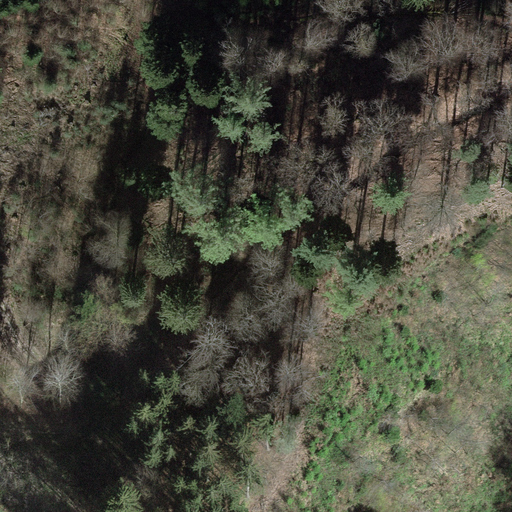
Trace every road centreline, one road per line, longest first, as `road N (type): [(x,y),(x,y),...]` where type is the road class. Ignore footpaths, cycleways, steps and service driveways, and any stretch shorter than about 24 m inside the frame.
road 1 (track): [(92,420),(163,334),(267,231),(353,167),(511,79)]
road 2 (track): [(0,428),(54,437),(83,431),(92,420),(87,402),(23,342),(0,293)]
